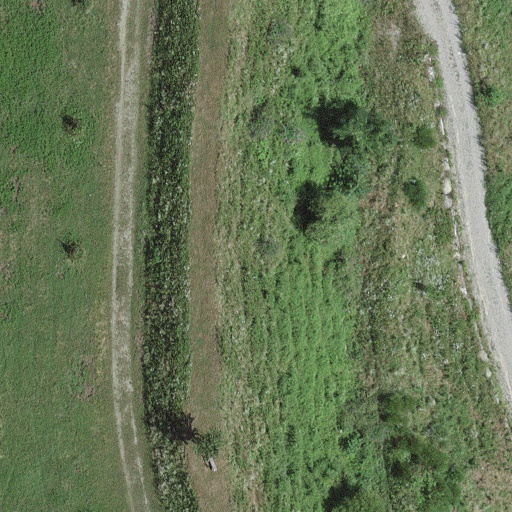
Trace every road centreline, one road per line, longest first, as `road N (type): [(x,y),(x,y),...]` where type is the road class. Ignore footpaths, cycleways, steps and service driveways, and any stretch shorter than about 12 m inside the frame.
road 1 (track): [(393,0),(362,261),(365,411),(379,511)]
road 2 (track): [(122,0),(112,387),(133,511)]
road 3 (unclassified): [(511,375),(476,240),(433,0)]
